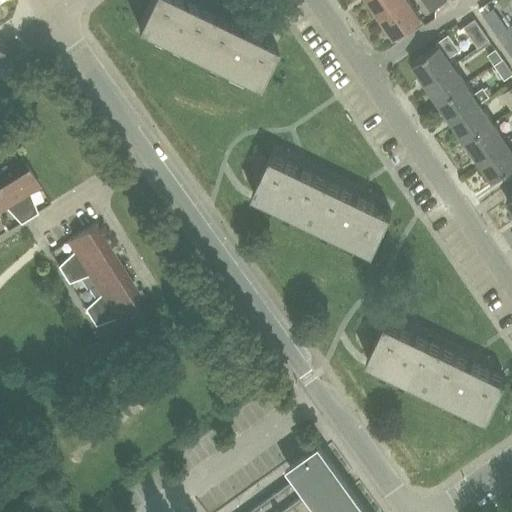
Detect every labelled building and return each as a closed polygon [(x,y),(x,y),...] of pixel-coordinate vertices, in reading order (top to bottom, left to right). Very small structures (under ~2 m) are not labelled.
[(199,55),(217,16),(183,0),(151,0),(138,26),(199,55)] [(370,0),(381,16),(403,0),(370,0)] [(395,36),(422,17),(410,0),(403,0),(381,16),(395,36)] [(446,0),(423,0),(431,11),(446,0)] [(497,34),(506,28),(492,8),(483,14),(497,34)] [(277,45),(217,16),(199,55),(259,84),(277,45)] [(491,38),(476,17),(465,25),(479,46),(491,38)] [(511,35),(506,28),(497,34),(510,54),(511,52),(511,35)] [(454,64),(449,56),(461,48),(450,32),(438,41),(440,44),(414,62),(427,82),(454,64)] [(488,55),(497,67),(505,61),(496,49),(488,55)] [(511,71),(505,61),(497,67),(505,79),(511,74),(511,71)] [(440,101),(467,83),(454,64),(427,82),(440,101)] [(454,121),(481,102),(480,102),(489,96),(483,87),(474,93),(467,83),(440,101),(454,121)] [(467,140),(494,121),(481,102),(454,121),(467,140)] [(507,140),(494,121),(467,140),(480,159),(507,140)] [(511,166),(511,147),(507,140),(480,159),(493,179),(511,166)] [(314,221),(332,183),(271,154),(253,192),(314,221)] [(40,186),(22,158),(0,171),(29,217),(38,212),(30,192),(40,186)] [(29,217),(0,171),(0,210),(6,207),(21,223),(29,217)] [(375,249),(392,212),(332,183),(314,221),(375,249)] [(63,273),(108,244),(95,223),(67,240),(74,250),(58,265),(63,273)] [(123,268),(108,244),(63,273),(69,282),(89,274),(96,285),(123,268)] [(136,288),(123,268),(96,285),(101,293),(85,308),(91,317),(136,288)] [(150,310),(136,288),(91,317),(96,325),(116,317),(122,327),(150,310)] [(429,387),(447,348),(387,319),(369,358),(429,387)] [(507,377),(447,348),(429,387),(489,415),(507,377)] [(360,511),(363,510),(367,507),(320,441),(287,462),(295,477),(247,511),(360,511)]
